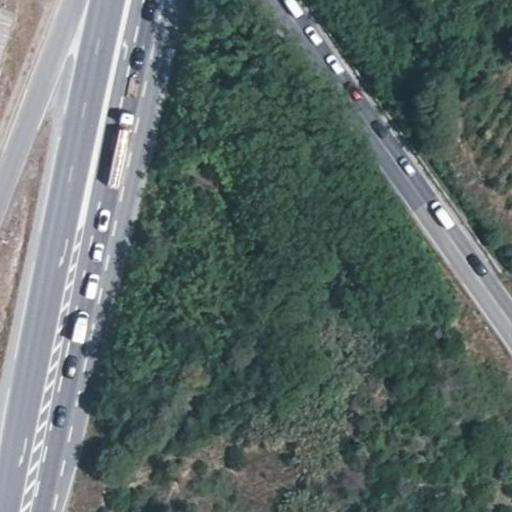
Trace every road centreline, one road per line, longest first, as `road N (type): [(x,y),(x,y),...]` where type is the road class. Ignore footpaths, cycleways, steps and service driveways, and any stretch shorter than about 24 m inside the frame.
road 1 (primary): [(25,511),(124,13)]
road 2 (tertiary): [(511,318),(279,0)]
road 3 (primary): [(74,0),(0,199)]
